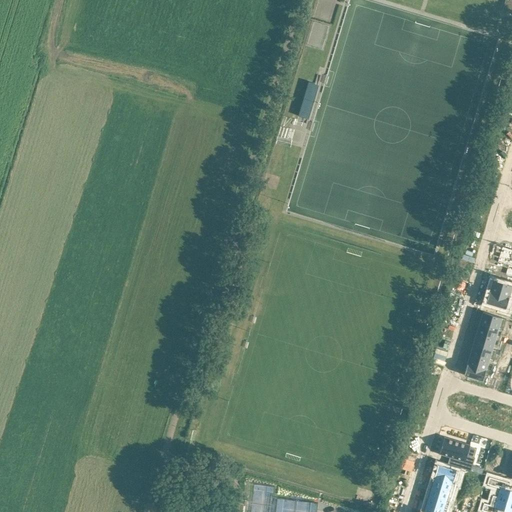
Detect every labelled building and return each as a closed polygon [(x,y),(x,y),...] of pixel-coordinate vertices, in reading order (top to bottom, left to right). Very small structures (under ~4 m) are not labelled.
[(511,0),(506,0),(502,12),(511,15),(511,0)] [(499,256),(497,262),(508,265),(505,274),(511,275),(511,249),(502,246),(500,253),(499,256)] [(493,279),(489,291),(510,297),(511,289),(511,278),(507,277),(505,283),(493,279)] [(489,291),(486,302),(498,306),(496,313),(510,317),(511,310),(510,309),(511,303),(511,297),(510,297),(489,291)] [(483,312),(480,323),(498,328),(498,329),(503,330),(506,319),(483,312)] [(480,323),(476,333),(495,339),(498,329),(498,328),(480,323)] [(476,333),(473,343),(492,349),(492,348),(495,339),(476,333)] [(473,343),(470,354),(489,359),(489,360),(493,361),(497,350),(492,348),(492,349),(473,343)] [(470,354),(467,364),(486,370),(489,360),(489,359),(470,354)] [(467,364),(464,375),(483,380),(486,370),(467,364)] [(444,436),(439,454),(440,454),(449,457),(447,463),(471,471),(473,465),(475,458),(474,457),(476,449),(470,447),(470,444),(470,445),(445,437),(445,436),(444,436)] [(498,467),(494,478),(508,482),(510,476),(511,477),(511,458),(509,470),(498,467)] [(438,464),(435,475),(457,482),(458,483),(461,471),(438,464)] [(435,475),(432,484),(454,491),(457,482),(435,475)] [(489,477),(487,484),(500,488),(497,496),(497,497),(511,501),(511,490),(507,489),(508,482),(494,478),(489,477)] [(432,484),(429,493),(447,499),(446,499),(451,501),(454,491),(432,484)] [(429,493),(426,502),(444,508),(444,507),(446,499),(447,499),(429,493)] [(484,503),(481,510),(488,511),(502,511),(503,510),(511,511),(511,501),(497,497),(497,496),(493,495),(490,504),(484,503)] [(426,502),(423,511),(424,511),(447,511),(449,509),(444,507),(444,508),(426,502)]
